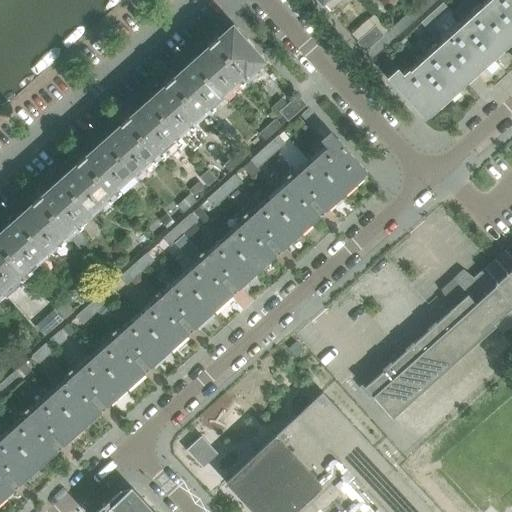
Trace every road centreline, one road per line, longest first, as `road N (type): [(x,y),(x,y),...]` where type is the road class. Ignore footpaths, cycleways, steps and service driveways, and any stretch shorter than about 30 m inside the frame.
road 1 (residential): [(428,179),(130,448)]
road 2 (residential): [(0,173),(192,0)]
road 3 (residential): [(428,179),(264,0)]
